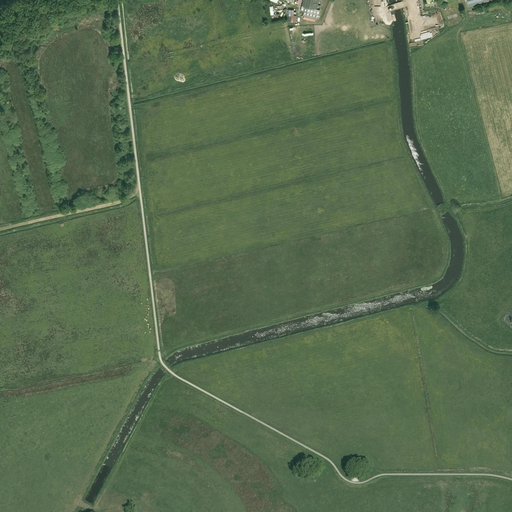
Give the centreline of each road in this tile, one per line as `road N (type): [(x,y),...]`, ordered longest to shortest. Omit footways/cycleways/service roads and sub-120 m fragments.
road 1 (unclassified): [(139,183),(117,0)]
road 2 (track): [(0,229),(122,200),(139,183)]
